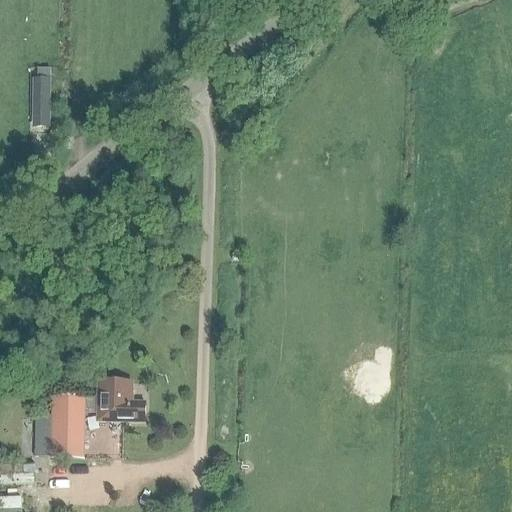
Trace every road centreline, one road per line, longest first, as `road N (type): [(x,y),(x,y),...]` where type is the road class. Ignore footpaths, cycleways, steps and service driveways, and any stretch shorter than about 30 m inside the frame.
road 1 (unclassified): [(195,511),(206,155),(184,85)]
road 2 (unclassified): [(0,226),(184,85)]
road 3 (unclassified): [(184,85),(300,0)]
